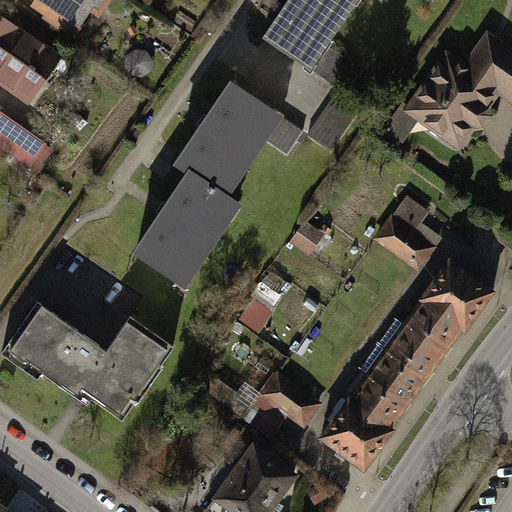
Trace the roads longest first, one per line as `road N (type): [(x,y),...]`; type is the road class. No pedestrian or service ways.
road 1 (residential): [(246,0),(123,176)]
road 2 (primary): [(511,336),(391,511)]
road 3 (residential): [(0,433),(99,511)]
